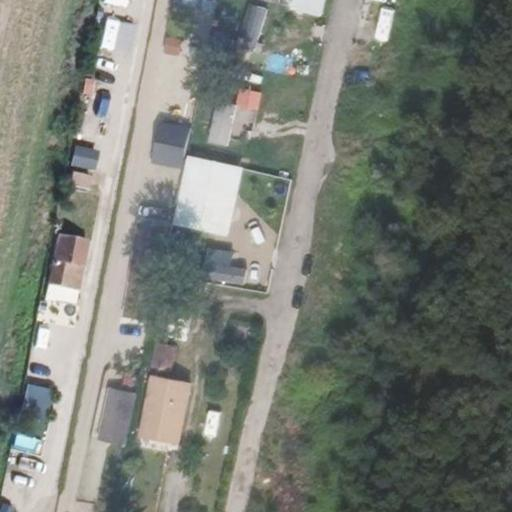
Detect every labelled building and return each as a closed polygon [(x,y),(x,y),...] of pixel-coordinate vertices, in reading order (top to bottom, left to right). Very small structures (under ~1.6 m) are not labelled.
[(247,6),(237,51),(253,55),(263,10),(247,6)] [(208,106),(205,127),(248,133),(251,112),(208,106)] [(150,165),(181,172),(192,129),(161,122),(150,165)] [(212,153),(218,132),(201,127),(195,148),(212,153)] [(184,161),(174,231),(231,239),(241,169),(184,161)] [(58,245),(49,288),(76,293),(85,250),(58,245)] [(138,292),(129,327),(145,330),(152,297),(138,292)] [(155,347),(152,371),(173,373),(175,349),(155,347)] [(152,378),(136,442),(177,452),(194,388),(152,378)] [(46,422),(48,391),(22,390),(20,421),(46,422)] [(117,396),(107,441),(122,445),(132,399),(117,396)] [(132,462),(123,504),(152,510),(160,469),(132,462)]
